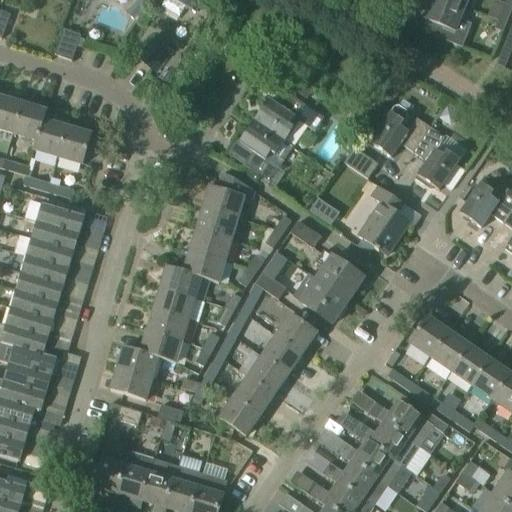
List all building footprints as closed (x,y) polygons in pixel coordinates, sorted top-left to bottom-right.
[(137,0),(126,12),(135,20),(149,4),(144,0),(137,0)] [(166,0),(162,7),(179,17),(186,6),(195,12),(202,0),(166,0)] [(465,9),(442,0),(432,0),(425,20),(436,24),(431,36),(462,48),(472,25),(460,20),(465,9)] [(468,0),(442,0),(465,9),(468,0)] [(498,22),(506,25),(511,10),(511,6),(505,4),(498,22)] [(0,38),(2,40),(10,16),(0,12),(0,38)] [(503,33),(506,25),(498,22),(495,30),(503,33)] [(64,30),(54,56),(71,62),(81,36),(64,30)] [(174,52),(155,38),(138,59),(157,73),(174,52)] [(255,122),(285,143),(294,130),(289,127),(295,119),(315,133),(324,119),(285,92),(276,105),(270,100),(255,122)] [(0,98),(0,131),(13,135),(22,105),(0,98)] [(22,105),(13,135),(37,142),(34,151),(43,122),(46,112),(22,105)] [(412,153),(430,128),(418,120),(409,133),(402,128),(405,123),(408,119),(408,113),(400,107),(394,109),(391,114),(380,106),(371,120),(377,124),(368,138),(373,141),(370,144),(392,159),(401,146),(412,153)] [(43,122),(34,151),(58,159),(67,129),(43,122)] [(255,122),(240,144),(253,153),(245,166),(270,183),(279,170),(270,164),(275,157),(284,163),(293,149),(285,143),(255,122)] [(445,139),(430,128),(412,153),(427,163),(415,180),(425,186),(431,186),(440,192),(460,162),(447,153),(444,157),(436,152),(445,139)] [(91,136),(67,129),(58,159),(82,166),(91,136)] [(379,166),(354,149),(344,164),(369,181),(379,166)] [(5,161),(3,170),(26,177),(29,168),(5,161)] [(203,209),(239,220),(245,199),(253,201),(255,194),(223,176),(218,191),(210,188),(203,209)] [(47,194),(50,185),(26,178),(23,186),(47,194)] [(501,222),(511,205),(511,194),(508,191),(499,204),(491,199),(499,187),(486,178),(460,215),(482,230),(491,216),(501,222)] [(47,194),(70,201),(73,192),(50,185),(47,194)] [(359,237),(376,249),(375,250),(379,253),(380,252),(389,257),(411,225),(397,216),(404,206),(379,189),(372,198),(382,204),(359,237)] [(326,224),(334,211),(318,200),(309,213),(326,224)] [(511,205),(501,222),(511,229),(511,241),(506,250),(511,254),(511,205)] [(37,223),(79,236),(85,219),(42,206),(37,223)] [(197,230),(233,241),(239,220),(203,209),(197,230)] [(283,236),(292,223),(284,218),(275,231),(283,236)] [(32,241),(74,253),(79,236),(37,223),(32,241)] [(299,223),(292,234),(315,250),(322,239),(299,223)] [(100,242),(102,236),(103,234),(87,230),(84,238),(100,242)] [(190,251),(226,262),(233,241),(197,230),(190,251)] [(283,236),(275,231),(266,244),(274,250),(283,236)] [(100,242),(84,238),(82,247),(98,251),(100,242)] [(27,258),(69,271),(74,253),(32,241),(27,258)] [(202,279),(220,285),(226,262),(190,251),(184,272),(184,273),(202,279)] [(256,275),(265,262),(258,257),(249,269),(256,275)] [(21,275),(64,288),(69,271),(27,258),(21,275)] [(349,303),(364,280),(332,258),(317,281),(349,303)] [(90,277),(93,269),(76,264),(74,272),(90,277)] [(196,300),(202,279),(184,273),(184,272),(184,274),(167,269),(161,289),(196,300)] [(256,275),(249,269),(239,283),(247,288),(256,275)] [(90,277),(74,272),(71,281),(87,286),(90,277)] [(16,292),(59,305),(64,288),(21,275),(16,292)] [(287,290),(264,275),(256,285),(279,301),(287,290)] [(349,303),(317,281),(301,304),(333,326),(349,303)] [(190,321),(196,300),(161,289),(154,310),(190,321)] [(11,310),(54,322),(59,305),(16,292),(11,310)] [(241,313),(249,318),(261,296),(253,292),(241,313)] [(225,311),(233,315),(241,300),(233,296),(225,311)] [(80,311),(82,303),(66,299),(64,307),(80,311)] [(80,311),(64,307),(61,316),(77,320),(80,311)] [(6,327),(49,340),(54,322),(11,310),(6,327)] [(190,321),(154,310),(148,332),(183,343),(190,321)] [(225,311),(218,324),(226,328),(233,315),(225,311)] [(249,318),(241,313),(229,335),(237,340),(249,318)] [(303,356),(318,335),(291,316),(276,337),(303,356)] [(431,359),(449,334),(428,319),(410,345),(431,359)] [(14,348),(56,361),(57,360),(43,357),(49,340),(6,327),(1,344),(14,348)] [(183,343),(148,332),(141,354),(160,359),(159,359),(176,364),(183,343)] [(69,346),(72,338),(56,333),(53,341),(69,346)] [(452,373),(470,348),(449,334),(431,359),(452,373)] [(204,350),(212,354),(220,340),(212,335),(204,350)] [(217,357),(225,362),(237,340),(229,335),(217,357)] [(303,356),(276,337),(262,358),(289,376),(303,356)] [(69,346),(53,341),(51,350),(67,355),(69,346)] [(56,361),(14,348),(9,365),(51,378),(56,361)] [(160,359),(141,354),(124,348),(117,369),(153,380),(159,359),(160,359)] [(472,387),(490,361),(470,348),(452,373),(472,387)] [(204,350),(196,364),(204,368),(212,354),(204,350)] [(205,379),(213,384),(225,362),(217,357),(205,379)] [(289,376),(262,358),(248,378),(275,397),(289,376)] [(493,401),(510,375),(490,361),(472,387),(493,401)] [(51,378),(9,365),(4,383),(46,395),(51,378)] [(153,380),(117,369),(111,391),(147,402),(153,380)] [(409,392),(414,385),(393,371),(388,378),(409,392)] [(73,384),(75,376),(59,372),(57,380),(73,384)] [(511,414),(511,376),(510,375),(493,401),(511,414)] [(275,397),(248,378),(234,398),(261,417),(275,397)] [(200,385),(196,393),(198,393),(193,400),(202,405),(213,384),(205,379),(202,385),(200,385)] [(73,384),(57,380),(54,389),(70,394),(73,384)] [(200,385),(196,384),(184,380),(181,389),(196,393),(200,385)] [(41,413),(46,395),(4,383),(0,381),(0,400),(35,411),(41,413)] [(414,385),(409,392),(429,406),(435,399),(414,385)] [(261,417),(234,398),(220,419),(247,438),(261,417)] [(435,399),(429,406),(450,420),(455,412),(435,399)] [(0,419),(30,428),(35,411),(0,400),(0,419)] [(142,414),(110,404),(105,418),(106,418),(138,428),(142,414)] [(370,414),(385,425),(420,448),(433,429),(443,435),(448,427),(429,415),(425,421),(399,404),(392,415),(376,404),(370,414)] [(46,414),(62,419),(65,410),(49,405),(46,414)] [(157,419),(166,422),(171,423),(180,426),(183,413),(161,406),(157,419)] [(476,426),(455,412),(450,420),(470,434),(474,428),(476,426)] [(46,414),(44,422),(60,427),(62,419),(46,414)] [(0,437),(25,445),(30,428),(0,419),(0,437)] [(495,443),(500,435),(479,421),(476,426),(474,428),(495,443)] [(420,448),(385,425),(377,436),(362,425),(355,435),(367,443),(403,466),(402,468),(405,470),(420,448)] [(511,442),(500,435),(495,443),(511,454),(511,442)] [(0,437),(0,456),(20,463),(25,445),(0,437)] [(30,447),(46,452),(49,442),(33,438),(30,447)] [(403,466),(367,443),(360,454),(345,444),(338,454),(353,464),(388,488),(402,468),(405,470),(402,468),(403,466)] [(102,509),(111,511),(113,511),(131,453),(107,446),(93,487),(108,492),(102,509)] [(30,447),(28,455),(44,460),(46,452),(30,447)] [(131,453),(113,511),(114,511),(120,495),(132,499),(127,511),(139,511),(155,461),(131,453)] [(155,461),(139,511),(140,511),(144,502),(156,506),(154,511),(165,511),(179,468),(155,461)] [(494,494),(511,506),(511,462),(511,461),(503,472),(508,475),(494,494)] [(472,479),(479,469),(470,463),(464,473),(472,479)] [(324,475),(338,485),(374,508),(388,488),(353,464),(345,475),(330,465),(324,475)] [(190,511),(202,476),(179,468),(165,511),(167,511),(168,510),(175,511),(190,511)] [(472,479),(464,473),(456,484),(469,493),(476,482),(472,479)] [(202,476),(190,511),(218,511),(219,511),(222,498),(223,497),(227,484),(202,476)] [(0,500),(22,507),(27,489),(0,481),(0,500)] [(434,484),(418,505),(426,511),(443,491),(434,484)] [(328,508),(333,511),(371,511),(374,508),(338,485),(331,496),(316,485),(309,495),(328,508)] [(481,511),(511,511),(511,506),(494,494),(481,511)] [(0,511),(20,511),(22,507),(0,500),(0,511)] [(38,511),(42,511),(45,504),(29,500),(26,508),(38,511)]
